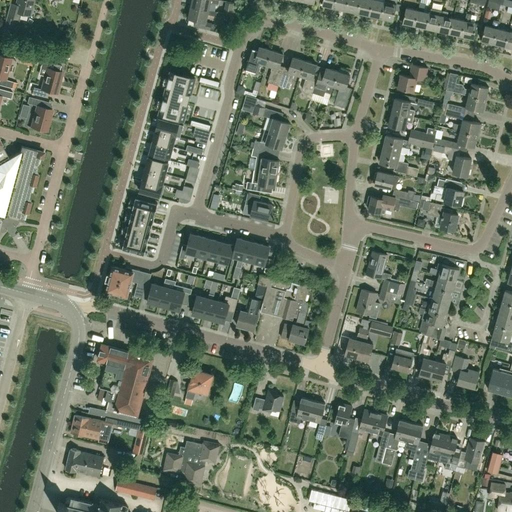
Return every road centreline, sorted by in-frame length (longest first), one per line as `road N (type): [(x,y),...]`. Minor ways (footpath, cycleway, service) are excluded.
road 1 (residential): [(321,367),(95,305)]
road 2 (tertiary): [(32,511),(80,335),(72,310)]
road 3 (residential): [(511,424),(321,367)]
road 4 (residential): [(240,46),(195,215)]
road 5 (residential): [(240,46),(265,17),(378,49)]
road 6 (residential): [(284,236),(306,142),(355,137)]
road 7 (residential): [(473,260),(462,322),(484,321),(497,279),(491,267)]
road 8 (residential): [(378,49),(457,61),(511,80)]
road 9 (residential): [(471,251),(350,223)]
